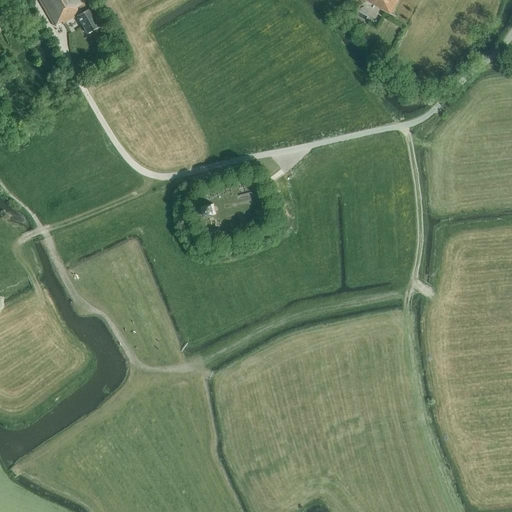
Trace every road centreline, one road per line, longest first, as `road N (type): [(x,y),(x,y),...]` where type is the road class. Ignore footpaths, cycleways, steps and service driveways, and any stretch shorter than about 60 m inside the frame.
road 1 (track): [(0,178),(32,211),(70,285),(137,359),(159,366),(187,366),(292,315),(411,289)]
road 2 (track): [(406,125),(421,215),(406,310),(424,423),(460,511)]
